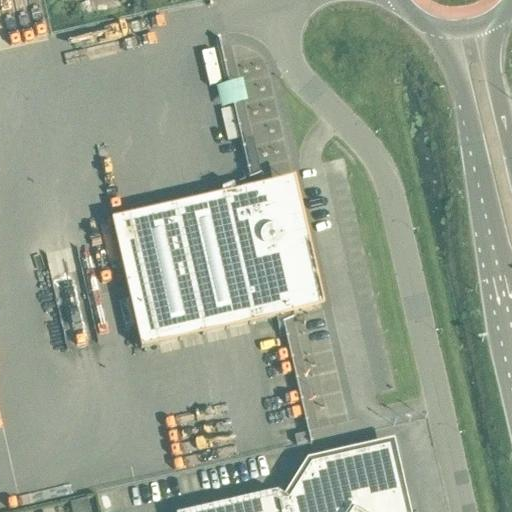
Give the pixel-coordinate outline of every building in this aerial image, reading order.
[(119,3),(118,0),(82,0),(83,9),(119,3)] [(273,74),(219,85),(224,108),(236,105),(241,130),(230,132),(231,138),(245,135),(254,182),(293,174),(273,74)] [(221,199),(111,225),(140,353),(282,320),(281,314),(306,308),(306,292),(302,271),(300,260),(296,239),(293,228),(287,208),(280,193),(255,199),(253,192),(234,196),(233,189),(220,195),(221,199)] [(305,387),(314,384),(304,358),(295,361),(305,387)] [(309,445),(307,436),(294,439),(296,448),(309,445)] [(403,511),(389,450),(310,468),(287,504),(276,497),(208,511),(403,511)] [(88,511),(86,503),(70,506),(70,511),(88,511)]
